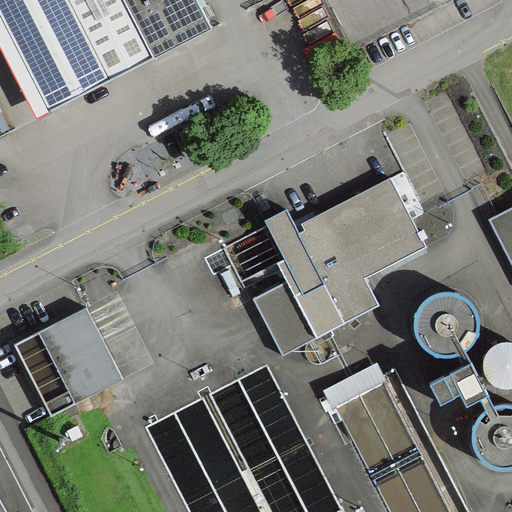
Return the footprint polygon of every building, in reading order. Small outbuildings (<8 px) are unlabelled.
[(0,0),(0,14),(50,111),(73,99),(84,93),(105,83),(152,59),(209,30),(193,0),(0,0)] [(204,115),(186,125),(192,137),(210,128),(204,115)] [(266,227),(282,259),(275,263),(284,282),(250,299),(280,356),(377,306),(363,279),(424,248),(420,240),(424,238),(421,231),(417,233),(410,220),(423,213),(401,172),(388,179),(316,215),(299,224),(302,231),(296,234),(284,210),(263,221),(266,227)] [(511,264),(511,209),(490,220),(511,264)] [(415,321),(417,333),(424,343),(434,350),(445,353),(457,350),(467,344),(474,334),(477,322),(474,310),(468,300),(458,293),(446,291),(434,293),(424,300),(417,310),(415,321)] [(12,345),(49,417),(121,380),(113,365),(84,308),(12,345)] [(507,383),(511,381),(511,341),(505,341),(495,343),(488,349),(485,358),(485,368),(490,376),(497,382),(507,383)] [(486,395),(469,362),(428,383),(438,404),(458,394),(464,406),(486,395)] [(506,465),(511,463),(511,403),(508,403),(496,404),(486,411),(479,421),(476,432),(478,444),(484,455),(494,462),(506,465)]
